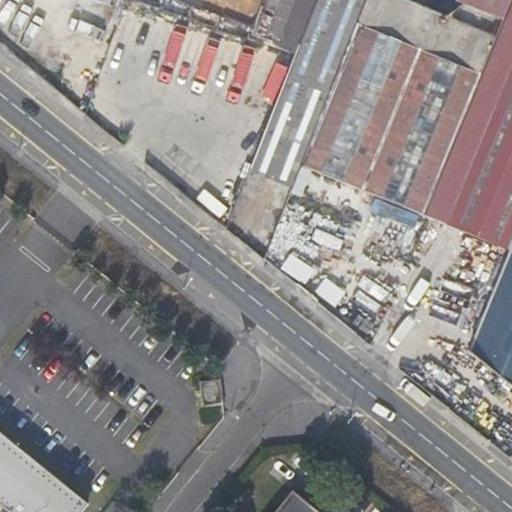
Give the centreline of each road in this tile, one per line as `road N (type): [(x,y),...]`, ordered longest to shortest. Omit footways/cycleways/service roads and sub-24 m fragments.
road 1 (secondary): [(314,349),(0,91)]
road 2 (secondary): [(511,506),(314,349)]
road 3 (residential): [(178,511),(314,349)]
